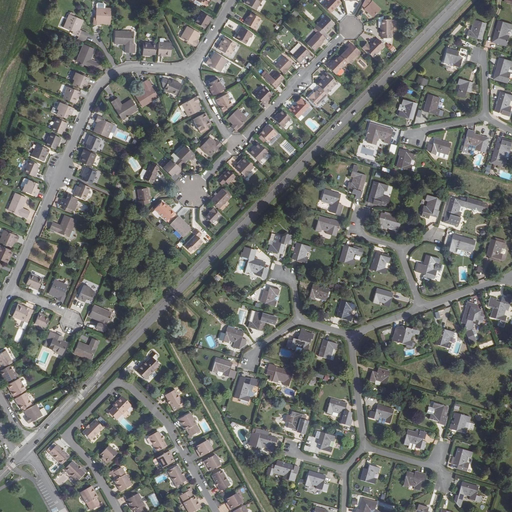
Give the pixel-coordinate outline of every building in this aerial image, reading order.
[(256,9),(261,0),(245,0),(244,2),(256,9)] [(337,7),(336,6),(341,2),(338,0),(328,0),(323,5),(331,13),(337,7)] [(373,1),(372,2),(369,0),(365,0),(362,6),(366,9),(365,9),(373,17),(381,10),(373,1)] [(95,18),(93,18),(93,25),(99,26),(99,23),(110,24),(111,9),(96,8),(95,18)] [(208,22),(211,18),(199,11),(197,14),(198,15),(194,22),(203,28),(206,24),(207,22),(208,22)] [(260,18),(251,13),(249,17),(247,19),(246,18),(244,23),(255,29),(258,26),(256,25),(260,18)] [(79,30),(83,20),(73,16),(69,15),(63,28),(72,32),(72,34),(78,36),(77,39),(84,42),(88,34),(81,31),(79,30)] [(315,28),(319,32),(323,36),(335,24),(327,15),(315,28)] [(391,27),(391,20),(382,20),(382,29),(380,29),(380,35),(382,35),(382,39),(391,39),(391,35),(390,35),(390,27),(391,27)] [(467,35),(481,39),(485,24),(474,21),(471,31),(469,30),(467,35)] [(510,30),(511,24),(498,21),(492,43),(505,46),(508,36),(506,35),(508,29),(510,30)] [(195,39),(199,33),(187,26),(180,38),(194,46),(197,40),(195,39)] [(253,34),(241,27),(239,31),(240,32),(238,34),(236,38),(245,43),(249,36),(251,37),(253,34)] [(132,53),(133,32),(115,31),(114,44),(125,44),(125,53),(132,53)] [(325,39),(323,36),(319,32),(307,43),(315,51),(324,42),(323,41),(325,39)] [(229,55),(236,44),(225,38),(221,45),(219,44),(217,48),(229,55)] [(380,51),(385,45),(378,38),(370,46),(367,43),(363,47),(373,57),(377,52),(376,52),(379,49),(380,51)] [(171,57),(171,43),(158,42),(158,56),(163,57),(163,56),(171,57)] [(152,55),(156,55),(156,44),(143,43),(142,56),(150,56),(150,55),(152,55)] [(359,50),(351,43),(348,46),(349,47),(346,51),(341,56),(348,63),(357,54),(355,53),(359,50)] [(90,60),(94,49),(83,44),(76,62),(80,64),(84,65),(95,70),(98,63),(90,60)] [(302,46),(292,56),(298,62),(303,58),(304,59),(310,53),(302,46)] [(458,57),(459,52),(447,49),(443,62),(448,64),(449,62),(455,63),(454,66),(459,67),(462,58),(458,57)] [(211,57),(209,56),(205,61),(219,70),(226,59),(214,52),(211,57)] [(287,70),(293,64),(286,56),(277,66),(285,74),(289,71),(287,70)] [(332,64),(331,63),(328,66),(335,74),(344,65),(347,62),(341,56),(338,59),(337,58),(332,64)] [(511,67),(511,65),(511,61),(499,58),(495,75),(501,77),(499,81),(507,84),(510,73),(508,72),(509,66),(511,67)] [(279,85),(285,78),(278,71),(272,77),(266,72),(263,75),(277,88),(280,86),(279,85)] [(325,78),(323,80),(318,85),(321,87),(327,93),(337,83),(327,72),(323,76),(325,78)] [(72,80),(74,80),(72,85),(81,89),(83,84),(84,83),(87,85),(89,79),(75,73),(72,80)] [(427,86),(429,79),(419,76),(417,83),(427,86)] [(223,86),(219,79),(210,84),(212,88),(213,90),(212,91),(214,95),(226,89),(224,85),(223,86)] [(470,92),(473,83),(459,79),(458,84),(460,85),(457,96),(464,98),(466,91),(470,92)] [(151,106),(160,100),(147,80),(141,84),(145,91),(136,97),(142,107),(150,103),(151,106)] [(176,95),(181,84),(173,81),(173,82),(171,82),(168,80),(164,90),(176,95)] [(80,92),(68,87),(63,99),(75,104),(78,97),(79,97),(80,92)] [(273,95),(265,87),(256,96),(265,104),(268,101),(267,101),(273,95)] [(328,94),(327,93),(321,87),(313,95),(312,94),(309,98),(317,106),(328,94)] [(501,111),(509,113),(509,112),(511,104),(509,103),(510,101),(511,100),(511,95),(500,92),(495,110),(499,111),(500,109),(502,110),(501,111)] [(230,97),(228,93),(216,100),(219,104),(220,103),(221,105),(223,110),(233,105),(229,97),(230,97)] [(437,109),(440,98),(429,95),(424,111),(437,115),(439,110),(437,109)] [(201,102),(198,97),(184,104),(189,115),(201,109),(198,103),(201,102)] [(122,105),(117,98),(111,102),(122,119),(138,110),(132,100),(122,105)] [(295,108),(293,106),(289,110),(298,118),(310,106),(302,98),(298,103),(299,104),(295,108)] [(398,116),(412,120),(417,103),(403,100),(401,105),(404,105),(402,112),(400,111),(398,116)] [(57,110),(58,111),(56,115),(66,119),(68,114),(68,113),(71,114),(74,109),(60,102),(57,110)] [(242,114),(237,109),(228,119),(233,123),(231,125),(235,129),(246,118),(242,114)] [(277,116),(276,116),(274,118),(282,127),(291,118),(283,110),(277,116)] [(210,125),(206,117),(208,116),(206,112),(194,119),(200,131),(210,125)] [(105,119),(98,116),(95,121),(97,123),(93,132),(107,138),(113,125),(104,120),(105,119)] [(59,120),(56,118),(51,131),(61,135),(63,131),(63,130),(64,131),(67,123),(64,122),(59,120)] [(384,142),(389,143),(393,130),(370,123),(366,137),(378,140),(378,138),(384,140),(384,142)] [(265,127),(266,128),(260,134),(262,135),(259,138),(264,142),(266,140),(268,141),(277,133),(268,124),(265,127)] [(474,149),(485,152),(485,151),(487,146),(489,138),(474,134),(475,132),(468,130),(463,146),(462,146),(460,151),(467,153),(469,145),(475,147),(474,149)] [(61,138),(50,134),(45,145),(55,150),(56,146),(57,145),(58,146),(61,138)] [(101,140),(89,136),(86,143),(87,144),(87,145),(85,148),(95,152),(101,140)] [(510,147),(500,144),(502,140),(502,138),(498,137),(490,163),(504,168),(507,158),(504,157),(506,151),(508,152),(510,147)] [(216,142),(211,138),(202,147),(211,156),(222,145),(217,140),(216,142)] [(435,139),(431,153),(436,154),(437,152),(447,155),(450,144),(435,139)] [(260,143),(254,149),(252,148),(249,151),(258,159),(267,150),(260,143)] [(47,155),(49,150),(36,144),(31,156),(44,161),(46,155),(47,155)] [(196,156),(186,145),(176,155),(174,153),(173,155),(185,167),(187,165),(185,163),(189,158),(192,160),(196,156)] [(399,149),(398,154),(400,155),(396,167),(410,171),(412,166),(409,165),(411,159),(413,160),(415,154),(405,152),(406,150),(399,149)] [(81,154),(82,155),(79,162),(91,167),(96,155),(83,150),(81,154)] [(182,170),(185,167),(173,155),(170,158),(182,170)] [(243,174),(252,165),(244,157),(240,160),(242,161),(236,168),(243,174)] [(176,172),(178,174),(182,170),(170,158),(172,160),(163,168),(172,176),(176,172)] [(38,170),(37,170),(37,168),(39,165),(29,160),(23,173),(35,177),(38,170)] [(154,177),(159,167),(153,161),(152,164),(150,163),(143,178),(153,183),(156,178),(154,177)] [(356,194),(355,198),(359,199),(366,175),(356,172),(358,166),(354,165),(351,177),(353,177),(351,183),(349,182),(348,188),(353,189),(352,193),(356,194)] [(83,177),(81,180),(91,184),(96,172),(85,167),(82,175),(83,175),(83,177)] [(229,170),(228,168),(220,176),(222,177),(229,170)] [(228,183),(235,176),(229,170),(222,177),(220,176),(217,180),(222,185),(226,181),(228,183)] [(22,191),(36,197),(39,191),(35,189),(36,188),(38,184),(29,180),(27,184),(25,184),(22,191)] [(388,186),(373,182),(367,201),(380,205),(381,203),(387,205),(390,198),(382,196),(384,190),(386,191),(388,186)] [(78,187),(78,188),(77,187),(74,195),(85,199),(90,188),(80,183),(78,187)] [(232,194),(225,187),(223,189),(230,196),(232,194)] [(149,199),(148,188),(138,189),(139,201),(138,201),(139,204),(149,203),(148,199),(149,199)] [(230,196),(223,189),(211,201),(219,209),(221,207),(224,204),(231,197),(230,196)] [(337,204),(340,195),(325,190),(321,201),(333,204),(330,212),(340,215),(343,206),(337,204)] [(22,208),(26,198),(15,193),(8,210),(27,219),(30,212),(22,208)] [(66,199),(65,200),(62,199),(59,205),(64,207),(70,210),(73,211),(77,204),(75,203),(77,199),(68,195),(66,199)] [(437,211),(441,199),(427,195),(425,200),(428,201),(426,207),(424,206),(422,212),(423,212),(421,217),(428,219),(429,215),(430,214),(432,215),(432,214),(437,216),(438,211),(437,211)] [(479,210),(480,205),(448,196),(447,201),(449,202),(445,217),(449,218),(448,220),(458,223),(462,212),(459,212),(461,206),(469,208),(469,207),(479,210)] [(173,209),(172,209),(168,205),(163,201),(155,208),(167,220),(175,212),(173,209)] [(212,223),(221,214),(213,207),(210,210),(211,212),(206,217),(212,223)] [(398,230),(401,219),(381,213),(377,227),(382,228),(382,226),(398,230)] [(65,215),(60,226),(52,222),(49,229),(69,237),(76,220),(65,215)] [(171,224),(183,236),(190,228),(181,219),(182,218),(179,215),(171,224)] [(334,226),(338,227),(340,222),(319,217),(315,230),(320,232),(321,229),(327,231),(326,233),(336,236),(337,231),(335,228),(334,227),(334,226)] [(457,226),(458,223),(448,220),(449,218),(445,217),(444,222),(457,226)] [(190,228),(191,227),(182,218),(181,219),(190,228)] [(183,236),(184,237),(192,229),(191,227),(190,228),(183,236)] [(200,238),(202,235),(196,229),(193,232),(196,235),(185,246),(190,250),(192,248),(195,250),(203,242),(200,238)] [(19,237),(4,230),(0,239),(0,242),(11,247),(14,242),(16,243),(19,237)] [(270,245),(268,250),(282,254),(285,243),(288,244),(288,243),(291,235),(287,234),(282,237),(275,235),(272,245),(270,245)] [(462,242),(463,238),(453,235),(449,248),(455,250),(455,248),(465,250),(465,249),(467,250),(468,244),(462,242)] [(503,248),(505,243),(491,239),(486,255),(489,256),(500,259),(501,254),(499,253),(501,247),(503,248)] [(309,252),(311,247),(297,243),(293,254),(298,255),(297,260),(306,263),(307,258),(305,257),(307,251),(309,252)] [(11,250),(0,245),(0,259),(7,263),(9,259),(8,258),(11,250)] [(356,254),(358,249),(344,245),(339,262),(353,265),(355,260),(352,260),(354,254),(356,254)] [(249,258),(245,272),(250,274),(251,271),(257,273),(256,275),(266,278),(268,269),(263,268),(265,263),(252,259),(253,256),(254,257),(256,251),(245,247),(243,253),(242,252),(241,256),(249,258)] [(372,258),(375,258),(371,270),(385,274),(387,269),(384,268),(386,262),(388,263),(390,258),(389,258),(389,255),(380,252),(380,253),(378,253),(378,252),(374,251),(372,258)] [(438,263),(440,259),(426,255),(423,264),(418,263),(415,272),(424,275),(425,276),(433,278),(434,277),(435,276),(436,271),(439,271),(441,264),(438,263)] [(237,271),(242,273),(245,262),(240,260),(237,271)] [(42,279),(30,274),(26,284),(29,285),(31,286),(30,287),(37,290),(42,279)] [(68,285),(54,280),(48,294),(57,298),(57,300),(62,303),(65,295),(63,295),(68,285)] [(309,298),(314,300),(315,297),(326,301),(328,293),(321,292),(322,288),(313,284),(309,298)] [(90,288),(83,285),(77,299),(83,302),(85,299),(86,299),(90,301),(95,292),(90,290),(90,288)] [(270,287),(268,292),(264,291),(261,302),(274,306),(276,301),(273,300),(275,294),(277,295),(279,290),(270,287)] [(389,307),(393,293),(377,289),(373,302),(378,304),(379,302),(384,303),(384,305),(389,307)] [(507,311),(510,300),(502,297),(500,303),(495,301),(496,299),(490,297),(487,306),(493,308),(491,318),(500,320),(499,325),(503,326),(504,322),(506,317),(503,316),(505,310),(507,311)] [(353,310),(355,305),(341,301),(336,317),(350,321),(352,316),(349,315),(351,309),(353,310)] [(476,310),(477,306),(467,303),(461,323),(465,324),(464,328),(466,329),(465,332),(469,345),(474,343),(470,334),(471,331),(473,323),(475,320),(482,322),(483,318),(482,317),(478,316),(480,311),(476,310)] [(12,316),(24,322),(30,309),(18,304),(12,316)] [(96,329),(103,332),(108,321),(109,316),(111,313),(94,305),(89,317),(99,321),(96,329)] [(28,323),(33,311),(30,309),(24,322),(28,323)] [(248,321),(246,327),(260,332),(264,322),(273,325),(275,319),(255,312),(251,323),(248,321)] [(45,328),(48,319),(45,317),(42,317),(43,314),(39,313),(34,323),(45,328)] [(411,329),(402,327),(401,330),(398,330),(398,331),(395,331),(392,342),(411,347),(412,342),(410,341),(412,335),(414,336),(415,330),(418,331),(420,327),(417,323),(413,321),(411,329)] [(237,336),(239,331),(227,327),(223,341),(228,343),(229,341),(235,342),(234,346),(239,348),(245,344),(247,339),(242,337),(237,336)] [(452,338),(454,333),(440,328),(435,345),(449,348),(450,344),(448,343),(450,337),(452,338)] [(51,332),(44,346),(55,351),(62,354),(67,343),(62,341),(60,340),(61,337),(51,332)] [(299,336),(298,340),(293,339),(292,341),(289,341),(287,347),(295,350),(296,347),(302,349),(301,351),(307,353),(310,339),(312,340),(313,335),(305,333),(303,337),(299,336)] [(92,338),(89,346),(78,342),(73,353),(91,361),(99,341),(92,338)] [(335,349),(337,345),(323,341),(319,356),(330,359),(333,349),(335,349)] [(45,366),(51,353),(44,350),(38,363),(45,366)] [(12,362),(5,351),(0,353),(0,368),(1,368),(3,367),(6,365),(12,362)] [(157,361),(150,353),(147,356),(149,358),(146,362),(145,361),(135,370),(145,379),(154,370),(153,369),(157,366),(155,364),(157,361)] [(230,371),(232,363),(216,358),(211,371),(217,373),(217,371),(223,373),(223,375),(228,377),(230,371)] [(288,386),(293,372),(276,367),(269,365),(267,370),(268,370),(266,375),(271,376),(269,380),(272,381),(277,383),(278,381),(284,382),(283,384),(288,386)] [(0,371),(2,376),(4,378),(3,378),(5,383),(16,377),(14,373),(9,366),(4,369),(2,370),(0,371)] [(380,384),(386,386),(390,372),(389,372),(389,371),(378,368),(376,373),(372,372),(369,381),(375,382),(375,380),(381,382),(380,384)] [(243,383),(244,378),(240,377),(235,398),(248,402),(250,397),(253,396),(254,393),(251,391),(253,386),(256,386),(258,381),(251,379),(249,385),(243,383)] [(11,388),(15,396),(18,394),(25,390),(19,378),(7,385),(9,390),(11,388)] [(175,390),(165,395),(168,400),(169,403),(173,410),(183,405),(175,390)] [(22,409),(23,409),(26,407),(31,404),(27,397),(28,396),(26,393),(19,396),(16,398),(14,399),(17,403),(18,406),(19,405),(22,409)] [(110,410),(108,408),(105,411),(113,418),(115,415),(117,418),(121,414),(122,414),(130,405),(121,396),(112,405),(113,407),(110,410)] [(345,411),(347,404),(330,399),(326,413),(332,414),(333,412),(339,414),(338,416),(343,417),(341,425),(350,427),(352,420),(350,419),(352,413),(345,411)] [(447,417),(445,416),(447,407),(434,403),(433,408),(434,409),(433,415),(431,414),(429,419),(439,422),(438,424),(444,426),(447,417)] [(28,424),(33,421),(36,419),(42,416),(42,415),(39,410),(36,405),(27,410),(24,411),(27,417),(25,418),(28,424)] [(371,412),(369,418),(379,420),(379,418),(385,420),(385,422),(390,423),(394,410),(377,405),(375,413),(371,412)] [(301,432),(306,416),(292,412),(291,416),(287,415),(285,422),(289,423),(288,428),(301,432)] [(195,425),(196,424),(190,413),(178,419),(185,430),(187,430),(189,434),(186,436),(188,439),(197,434),(195,431),(198,429),(195,425)] [(452,421),(449,429),(465,434),(467,428),(469,429),(471,424),(468,423),(470,417),(454,413),(453,418),(455,418),(454,421),(452,421)] [(89,425),(86,428),(83,432),(91,440),(103,428),(95,420),(89,425)] [(416,430),(415,433),(407,430),(404,444),(408,445),(409,446),(409,443),(415,445),(415,447),(423,450),(426,442),(422,441),(423,439),(424,440),(426,433),(420,431),(419,432),(416,430)] [(158,431),(148,437),(157,452),(166,446),(162,439),(161,436),(158,431)] [(319,439),(317,444),(321,445),(319,450),(329,453),(331,448),(328,447),(330,441),(333,442),(334,437),(317,432),(315,438),(319,439)] [(262,447),(267,448),(266,450),(272,452),(275,443),(276,443),(277,439),(260,434),(256,447),(261,449),(262,447)] [(212,450),(206,440),(195,446),(197,449),(198,450),(196,451),(199,457),(212,450)] [(61,464),(69,456),(64,451),(61,448),(57,444),(49,453),(61,464)] [(117,453),(109,445),(100,454),(103,456),(104,457),(103,459),(107,463),(117,453)] [(470,457),(471,452),(458,448),(453,465),(458,466),(457,469),(466,471),(468,463),(466,463),(468,457),(470,457)] [(162,468),(173,462),(172,459),(171,457),(172,456),(169,451),(157,458),(159,463),(162,468)] [(220,465),(214,455),(202,461),(205,468),(207,467),(208,468),(209,471),(220,465)] [(297,474),(299,468),(284,463),(284,462),(277,460),(276,465),(275,465),(273,472),(284,475),(283,478),(288,480),(291,470),(293,470),(292,473),(297,474)] [(84,473),(80,469),(78,467),(72,461),(64,469),(76,481),(84,473)] [(186,480),(185,480),(183,476),(181,472),(177,465),(167,471),(177,488),(188,482),(186,480)] [(369,465),(368,470),(364,469),(360,480),(374,484),(375,479),(373,478),(375,472),(377,473),(379,468),(369,465)] [(120,471),(118,468),(108,473),(110,476),(113,474),(115,479),(114,480),(121,491),(132,485),(125,473),(125,474),(122,469),(120,471)] [(221,470),(212,475),(215,482),(217,486),(220,491),(230,485),(221,470)] [(321,490),(326,476),(309,471),(305,485),(310,486),(311,484),(317,486),(316,488),(321,490)] [(415,472),(414,474),(407,472),(403,486),(408,487),(409,485),(415,487),(414,489),(419,490),(422,481),(424,481),(426,474),(415,472)] [(464,495),(469,497),(469,499),(480,502),(481,497),(475,496),(478,487),(462,482),(458,496),(455,495),(454,501),(460,509),(461,505),(464,495)] [(97,497),(91,486),(80,492),(86,503),(87,503),(89,507),(92,506),(94,509),(103,504),(101,501),(98,502),(96,498),(97,497)] [(183,502),(188,511),(192,511),(201,507),(194,496),(192,497),(190,492),(193,491),(191,487),(182,493),(184,496),(181,497),(183,502)] [(144,505),(138,493),(126,500),(133,511),(135,510),(135,511),(144,511),(143,511),(146,509),(144,505)] [(236,493),(226,499),(227,502),(228,504),(226,504),(226,505),(229,510),(242,503),(236,493)] [(469,497),(464,495),(461,505),(463,505),(465,498),(469,499),(469,497)] [(356,509),(354,511),(370,511),(371,511),(373,511),(376,503),(362,499),(359,509),(356,509)]
